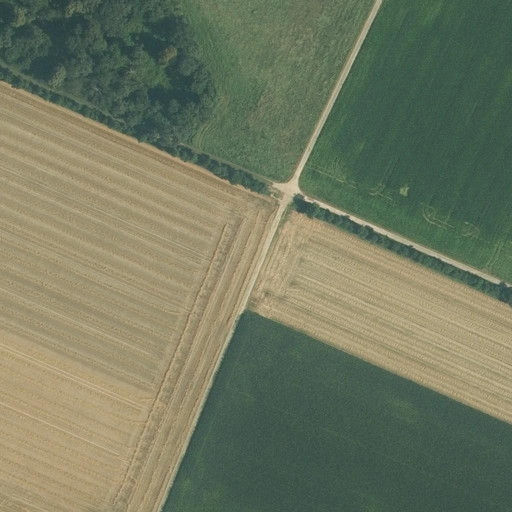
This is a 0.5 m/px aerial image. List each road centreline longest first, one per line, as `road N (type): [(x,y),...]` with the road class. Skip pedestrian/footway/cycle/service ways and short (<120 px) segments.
road 1 (track): [(289,192),(160,511)]
road 2 (track): [(0,69),(289,192)]
road 3 (track): [(289,192),(511,287)]
road 4 (track): [(380,0),(289,192)]
